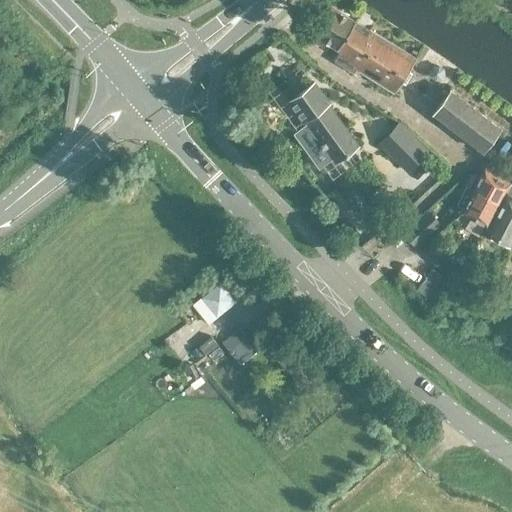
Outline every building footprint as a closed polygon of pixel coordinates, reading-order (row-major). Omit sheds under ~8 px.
[(353,73),(393,97),(415,60),(330,9),(313,37),(337,52),(331,63),(351,75),(353,73)] [(313,83),(288,102),(302,121),(303,120),(334,162),(344,155),(345,156),(348,154),(347,153),(357,145),(326,103),(327,102),(313,83)] [(441,118),(481,150),(496,130),(456,99),(441,118)] [(379,142),(407,171),(425,153),(398,125),(379,142)] [(496,201),(506,182),(482,168),(475,181),(467,176),(462,183),(496,201)] [(496,201),(483,227),(482,230),(509,246),(511,243),(511,185),(506,182),(496,201)] [(496,201),(462,183),(461,185),(463,186),(453,204),(459,208),(457,212),(483,227),(496,201)] [(416,246),(440,224),(429,212),(405,234),(416,246)] [(436,291),(445,277),(433,269),(424,283),(436,291)] [(208,324),(244,295),(228,276),(193,305),(208,324)] [(259,349),(241,327),(222,342),(239,365),(259,349)] [(224,352),(218,346),(208,354),(213,361),(224,352)] [(285,355),(278,361),(295,379),(291,382),(300,392),(304,388),(310,394),(317,388),(300,370),(306,364),(297,355),(291,361),(285,355)]
